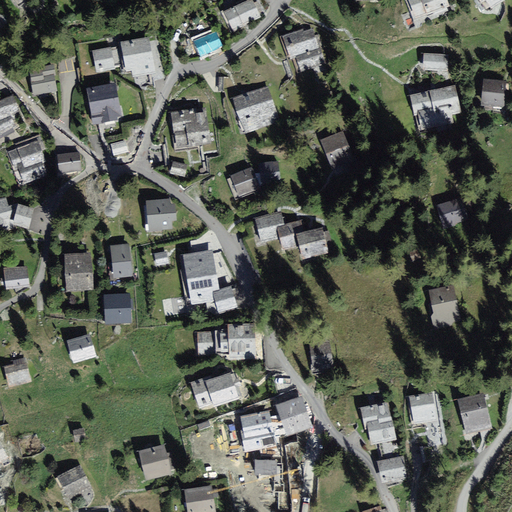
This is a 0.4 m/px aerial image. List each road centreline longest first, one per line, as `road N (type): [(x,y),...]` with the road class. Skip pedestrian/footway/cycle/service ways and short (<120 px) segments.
road 1 (residential): [(140,165),(213,223),(284,364),(376,471),(393,511)]
road 2 (residential): [(140,165),(174,76),(215,63),(284,0)]
road 3 (residential): [(0,308),(36,288),(54,209),(64,188),(94,165)]
road 4 (residential): [(0,76),(94,165)]
